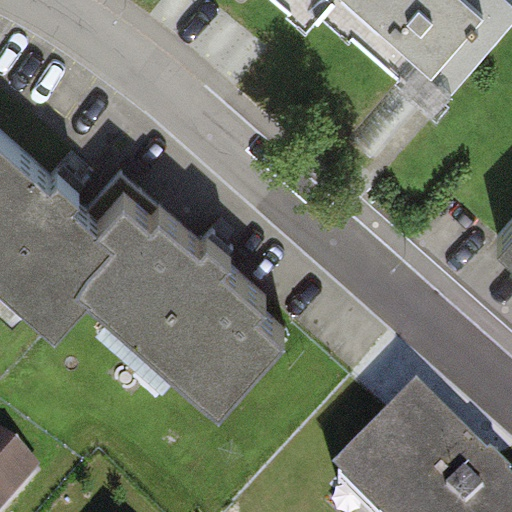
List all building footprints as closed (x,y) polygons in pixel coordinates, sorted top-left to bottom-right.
[(359,0),(439,70),(500,0),(359,0)] [(0,172),(0,312),(22,332),(55,294),(65,230),(0,172)] [(99,192),(65,230),(55,294),(191,413),(261,333),(99,192)] [(511,202),(469,248),(511,288),(511,202)] [(393,511),(511,511),(511,499),(418,406),(353,472),(393,511)] [(0,511),(14,511),(42,480),(0,443),(0,511)]
